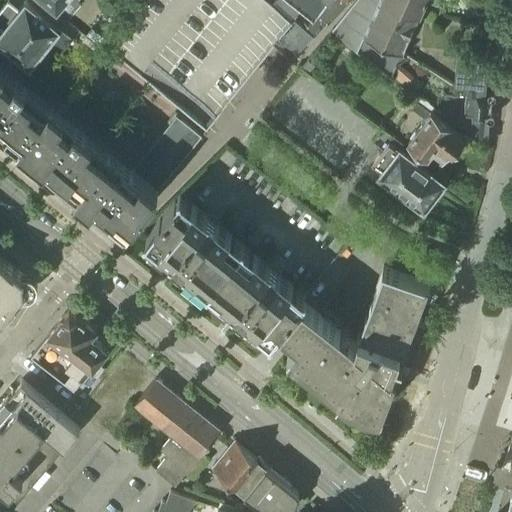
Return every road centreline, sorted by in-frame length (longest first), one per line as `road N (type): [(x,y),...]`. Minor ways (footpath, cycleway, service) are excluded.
road 1 (secondary): [(354,495),(0,193)]
road 2 (residential): [(431,450),(506,197)]
